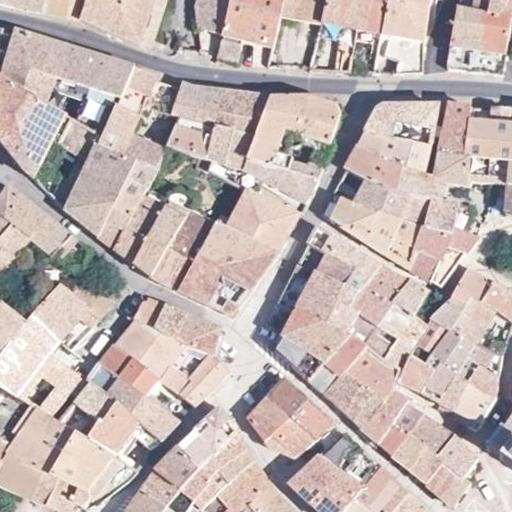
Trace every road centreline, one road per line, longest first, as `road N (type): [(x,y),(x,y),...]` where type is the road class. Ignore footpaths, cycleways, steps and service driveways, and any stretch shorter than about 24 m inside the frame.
road 1 (residential): [(368,90),(182,74),(0,18)]
road 2 (residential): [(240,336),(140,281),(9,170)]
road 3 (residential): [(442,511),(282,369),(246,354)]
road 4 (residential): [(399,391),(480,444),(505,405),(511,363)]
road 5 (residential): [(117,511),(187,429),(241,389)]
road 6 (residential): [(311,217),(443,298)]
road 7 (residential): [(368,90),(311,217)]
road 8 (residential): [(311,217),(240,336)]
road 9 (residential): [(304,511),(266,465),(238,409)]
